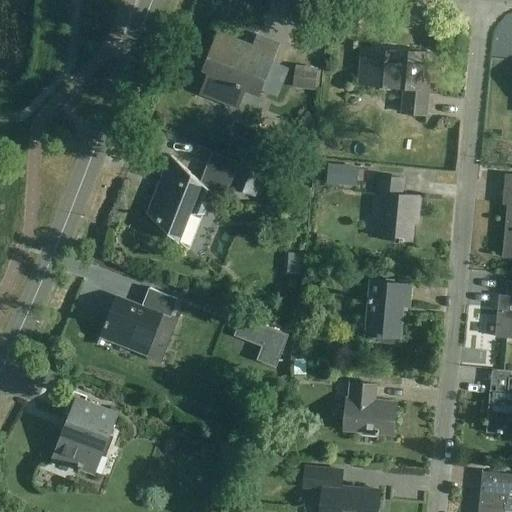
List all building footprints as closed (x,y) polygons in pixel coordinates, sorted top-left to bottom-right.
[(216,57),(203,93),(239,107),(250,80),(262,85),(259,94),(261,95),(280,46),(259,37),(253,52),(242,48),(244,43),(219,34),(210,57),(211,57),(212,56),(216,57)] [(362,47),(359,84),(405,88),(402,113),(427,115),(433,53),(386,49),(362,47)] [(316,88),(317,71),(298,69),(296,87),(316,88)] [(149,215),(179,242),(191,214),(205,215),(214,192),(172,155),(149,215)] [(327,180),(357,183),(359,165),(329,162),(327,180)] [(241,163),(232,186),(257,195),(265,173),(241,163)] [(405,241),(405,240),(412,241),(415,214),(419,215),(421,196),(403,195),(404,179),(380,177),(378,193),(385,194),(381,238),(400,240),(400,241),(405,241)] [(511,202),(509,202),(503,257),(511,257),(511,202)] [(445,248),(421,249),(422,275),(446,274),(445,248)] [(384,337),(384,336),(402,337),(405,306),(410,306),(412,284),(372,280),(367,334),(378,335),(378,337),(384,337)] [(511,280),(507,280),(507,282),(511,282),(511,295),(500,294),(496,337),(511,338),(511,280)] [(132,345),(131,349),(148,356),(165,314),(172,317),(179,299),(150,288),(141,310),(115,300),(97,345),(99,346),(104,334),(132,345)] [(511,377),(509,392),(492,390),(488,433),(511,435),(511,377)] [(380,435),(380,433),(395,435),(398,403),(377,401),(378,387),(379,387),(379,385),(351,383),(351,384),(352,384),(350,398),(348,398),(346,430),(377,433),(376,435),(380,435)] [(82,470),(82,469),(96,474),(119,413),(78,397),(54,458),(78,467),(77,469),(82,470)] [(379,511),(382,491),(342,487),(344,471),(306,467),(304,488),(305,488),(306,485),(323,487),(320,511),(379,511)] [(511,474),(489,472),(489,474),(506,476),(504,488),(483,486),(480,511),(506,511),(507,510),(511,510),(511,474)]
